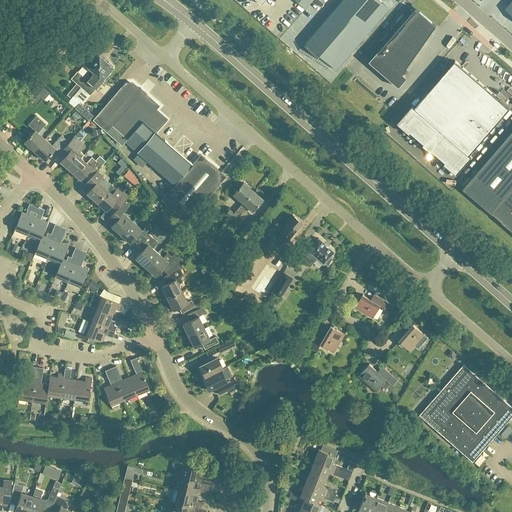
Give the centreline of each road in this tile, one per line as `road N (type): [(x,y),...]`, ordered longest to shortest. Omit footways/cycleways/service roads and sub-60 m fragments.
road 1 (primary): [(192,23),(454,256)]
road 2 (residential): [(376,245),(162,59)]
road 3 (residential): [(152,337),(188,403),(251,446),(263,464),(266,511)]
road 4 (residential): [(152,337),(92,361),(41,353),(34,347),(39,312),(6,301),(0,288)]
road 5 (residential): [(33,175),(109,258),(152,337)]
road 6 (residential): [(374,354),(376,339),(339,309),(376,245)]
